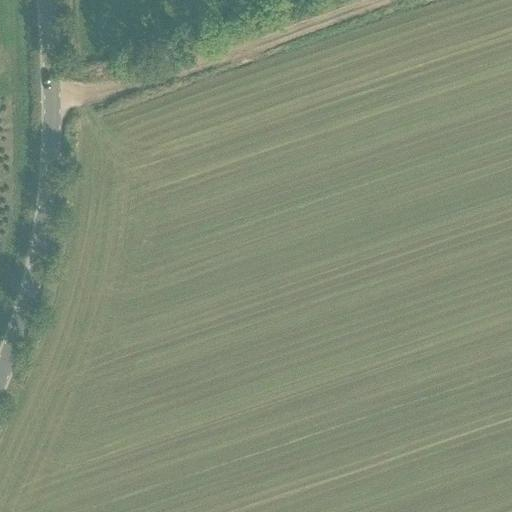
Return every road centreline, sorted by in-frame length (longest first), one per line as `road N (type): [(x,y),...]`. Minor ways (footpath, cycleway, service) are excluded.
road 1 (tertiary): [(0,380),(37,298),(56,162),(49,0)]
road 2 (track): [(58,99),(341,0)]
